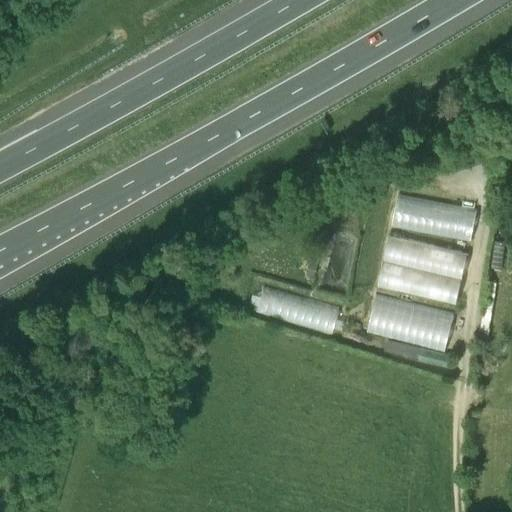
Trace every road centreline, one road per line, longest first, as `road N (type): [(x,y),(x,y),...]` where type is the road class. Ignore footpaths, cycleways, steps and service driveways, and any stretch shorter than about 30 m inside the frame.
road 1 (motorway): [(0,250),(457,0)]
road 2 (motorway): [(290,0),(0,166)]
